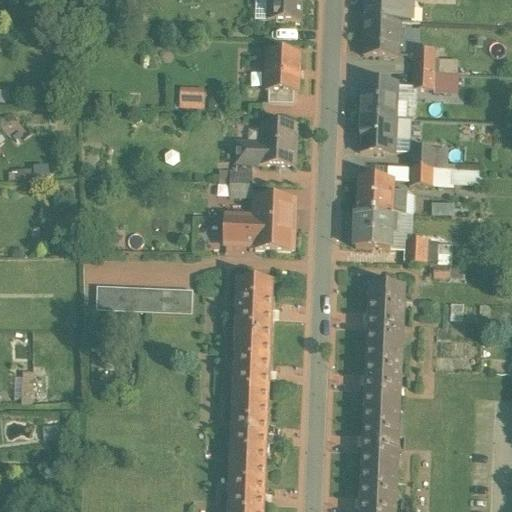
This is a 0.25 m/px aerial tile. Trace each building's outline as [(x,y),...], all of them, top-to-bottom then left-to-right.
[(302,0),(270,0),(270,24),(302,24),(302,0)] [(413,0),(366,0),(366,24),(400,26),(401,10),(413,11),(413,0)] [(400,26),(366,24),(364,59),(399,60),(400,26)] [(435,54),(415,53),(414,74),(434,75),(435,62),(435,54)] [(301,56),(269,55),(268,73),(266,73),(266,92),(267,92),(267,95),(271,95),(295,96),(299,96),(301,56)] [(458,63),(435,62),(434,75),(445,76),(445,77),(458,77),(458,63)] [(434,75),(414,74),(414,93),(434,94),(434,75)] [(398,87),(363,85),(362,120),(396,122),(398,87)] [(182,110),(207,112),(208,94),(183,92),(182,110)] [(295,96),(271,95),(270,107),(294,108),(295,96)] [(396,122),(362,120),(360,155),(395,156),(397,122),(396,122)] [(297,128),(263,126),(262,148),(238,147),(237,167),(295,170),(297,128)] [(444,152),(411,151),(410,171),(410,170),(444,172),(444,152)] [(444,172),(410,170),(410,189),(453,190),(454,172),(444,172)] [(231,175),(220,175),(220,188),(231,188),(231,175)] [(254,176),(231,175),(231,188),(253,188),(254,176)] [(394,183),(359,181),(358,216),(393,218),(393,197),(394,183)] [(253,188),(231,188),(230,200),(252,201),(253,188)] [(415,198),(393,197),(393,218),(414,219),(415,198)] [(294,204),(257,203),(257,205),(255,204),(254,221),(228,220),(227,247),(255,248),(255,251),(292,252),(294,204)] [(393,218),(358,216),(356,251),(391,252),(393,218)] [(427,243),(407,242),(407,266),(426,267),(427,243)] [(275,285),(239,283),(236,345),(272,347),(275,285)] [(407,290),(371,289),(368,351),(404,352),(407,290)] [(99,315),(195,316),(195,291),(99,290),(99,315)] [(272,347),(236,345),(234,407),(269,409),(272,347)] [(404,352),(368,351),(365,413),(401,414),(404,352)] [(34,406),(34,391),(46,391),(46,374),(24,374),(24,406),(34,406)] [(269,409),(234,407),(231,469),(267,471),(269,409)] [(401,414),(365,413),(363,475),(399,476),(401,414)] [(265,511),(267,471),(231,469),(229,511),(265,511)] [(397,511),(399,476),(363,475),(361,511),(397,511)]
